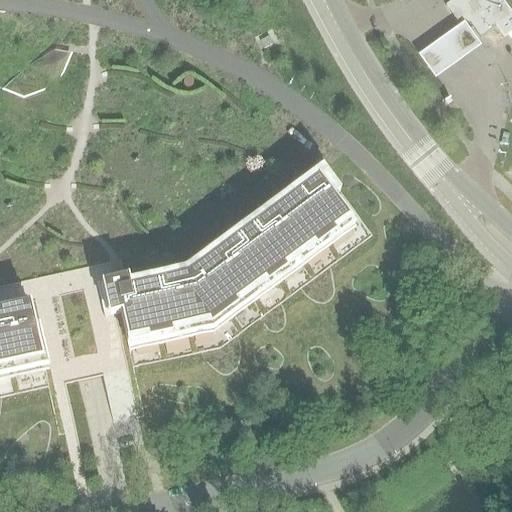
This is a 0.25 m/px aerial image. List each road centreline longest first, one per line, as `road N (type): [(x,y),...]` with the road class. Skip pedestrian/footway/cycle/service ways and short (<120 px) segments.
road 1 (residential): [(138,511),(310,477),(373,454),(422,415),(511,316)]
road 2 (tertiary): [(457,194),(378,102),(324,0)]
